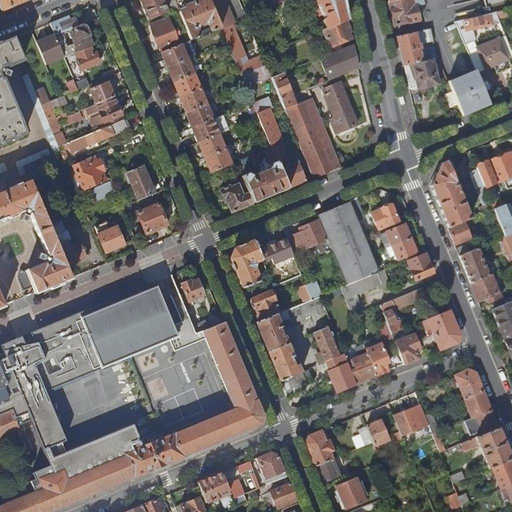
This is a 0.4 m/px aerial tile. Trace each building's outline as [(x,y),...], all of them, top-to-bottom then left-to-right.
[(0,0),(0,8),(1,11),(28,0),(0,0)] [(138,0),(148,21),(167,13),(161,0),(138,0)] [(168,0),(172,11),(173,11),(177,9),(173,0),(168,0)] [(179,12),(191,41),(199,37),(197,30),(198,27),(206,23),(209,25),(212,32),(220,29),(208,0),(207,0),(201,2),(201,1),(186,7),(182,0),(173,0),(177,9),(179,12)] [(233,59),(239,74),(240,76),(266,66),(262,56),(248,62),(232,25),(235,24),(224,0),(208,0),(220,29),(227,44),(233,59)] [(239,0),(243,9),(247,7),(244,0),(239,0)] [(266,0),(264,1),(268,9),(288,0),(266,0)] [(302,0),(310,17),(322,13),(319,5),(316,6),(313,0),(302,0)] [(322,13),(325,20),(322,22),(326,30),(346,22),(347,22),(341,0),(313,0),(316,6),(319,5),(322,13)] [(387,0),(394,27),(408,23),(408,24),(419,22),(418,16),(423,15),(421,6),(424,5),(422,0),(387,0)] [(251,8),(254,14),(261,11),(259,5),(251,8)] [(497,15),(499,19),(509,17),(507,11),(497,14),(497,15)] [(456,24),(465,46),(477,40),(473,31),(501,24),(499,19),(497,15),(497,14),(456,24)] [(77,18),(74,17),(70,19),(69,16),(49,24),(54,35),(63,57),(64,59),(74,54),(90,48),(92,47),(88,37),(84,27),(82,26),(74,30),(73,27),(76,25),(78,22),(77,18)] [(150,26),(161,53),(180,45),(176,36),(180,35),(178,30),(174,32),(169,19),(150,26)] [(331,47),(329,48),(331,54),(343,50),(340,45),(351,40),(349,34),(349,33),(348,28),(346,22),(326,30),(322,32),(325,40),(328,39),(331,47)] [(397,38),(404,67),(411,65),(432,60),(436,59),(434,47),(424,50),(423,47),(418,48),(418,45),(433,42),(430,30),(397,38)] [(298,32),(282,39),(285,47),(301,40),(298,32)] [(36,43),(45,65),(63,57),(54,35),(36,43)] [(477,48),(486,70),(509,60),(499,38),(477,48)] [(0,146),(2,145),(2,144),(12,140),(13,141),(18,139),(18,137),(24,135),(20,124),(21,124),(2,80),(0,81),(0,80),(0,68),(6,66),(7,68),(22,62),(12,39),(0,44),(0,146)] [(161,53),(167,68),(190,59),(187,54),(186,54),(182,45),(180,45),(161,53)] [(319,59),(328,81),(358,69),(352,46),(343,50),(331,54),(319,59)] [(74,54),(77,61),(76,62),(80,71),(100,63),(96,54),(93,55),(90,48),(74,54)] [(167,68),(173,84),(194,75),(190,66),(192,65),(190,59),(167,68)] [(228,61),(234,76),(239,74),(233,59),(228,61)] [(411,65),(417,89),(418,90),(435,86),(433,77),(436,76),(432,60),(411,65)] [(404,67),(410,91),(417,89),(411,65),(404,67)] [(240,76),(246,89),(271,79),(266,66),(240,76)] [(23,77),(55,153),(60,151),(58,148),(53,136),(52,133),(48,125),(41,107),(35,92),(27,74),(23,77)] [(271,79),(284,111),(296,106),(283,74),(271,79)] [(173,84),(179,98),(202,89),(200,84),(198,84),(194,75),(173,84)] [(462,117),(490,106),(478,76),(449,87),(462,117)] [(75,84),(78,91),(89,86),(86,79),(75,84)] [(66,83),(71,94),(78,91),(75,84),(73,80),(66,83)] [(90,90),(96,105),(114,97),(108,83),(90,90)] [(325,97),(334,119),(330,121),(335,134),(354,127),(348,114),(351,112),(339,84),(327,89),(329,95),(325,97)] [(35,92),(41,107),(49,103),(43,88),(35,92)] [(203,96),(207,105),(217,101),(213,90),(211,91),(210,88),(203,91),(204,95),(203,96)] [(179,98),(186,114),(207,105),(203,96),(204,95),(203,91),(202,89),(179,98)] [(53,102),(56,110),(67,105),(64,97),(59,99),(53,102)] [(122,116),(114,97),(96,105),(86,109),(94,128),(122,116)] [(271,149),(288,189),(306,182),(297,161),(285,166),(280,152),(281,151),(277,142),(283,139),(271,109),(273,109),(268,98),(252,105),(258,119),(264,133),(271,149)] [(296,106),(284,111),(285,112),(297,107),(313,100),(312,99),(296,106)] [(297,107),(285,112),(313,179),(340,168),(313,100),(297,107)] [(41,107),(48,125),(59,120),(58,117),(56,118),(53,111),(49,103),(41,107)] [(207,105),(186,114),(192,129),(215,119),(212,114),(210,114),(207,105)] [(86,109),(82,111),(83,115),(85,114),(91,129),(94,128),(86,109)] [(70,116),(73,123),(82,119),(79,112),(70,116)] [(348,114),(354,127),(357,125),(351,112),(348,114)] [(192,129),(198,144),(219,135),(229,131),(223,116),(215,119),(192,129)] [(123,121),(66,145),(58,148),(60,151),(60,153),(69,149),(71,153),(127,130),(123,121)] [(53,136),(58,148),(66,145),(61,133),(60,134),(53,136)] [(198,144),(204,158),(227,149),(225,144),(223,144),(219,135),(198,144)] [(204,158),(211,174),(232,165),(228,156),(229,155),(227,149),(204,158)] [(244,183),(249,194),(253,204),(288,189),(271,149),(264,152),(269,163),(271,165),(269,170),(264,172),(264,170),(261,171),(261,173),(252,177),(247,175),(242,177),(244,183)] [(15,164),(17,169),(23,167),(30,164),(50,155),(48,150),(15,164)] [(249,158),(251,163),(260,160),(258,154),(249,158)] [(489,164),(498,184),(511,178),(511,156),(511,154),(489,164)] [(91,160),(84,163),(86,166),(96,161),(95,158),(93,157),(92,157),(91,158),(91,160)] [(79,181),(84,191),(106,181),(102,172),(104,171),(99,160),(96,161),(86,166),(84,163),(84,162),(73,167),(77,175),(73,176),(75,179),(75,180),(77,180),(78,182),(79,181)] [(431,187),(449,230),(464,224),(471,221),(447,162),(440,165),(431,187)] [(23,167),(25,172),(32,169),(30,164),(23,167)] [(126,173),(138,201),(154,194),(142,166),(126,173)] [(470,174),(484,207),(491,204),(478,171),(470,174)] [(72,180),(78,193),(84,191),(79,181),(78,182),(77,180),(75,180),(75,179),(72,180)] [(16,188),(0,194),(0,308),(4,307),(0,297),(0,220),(22,212),(21,210),(25,208),(30,211),(32,214),(30,215),(47,256),(49,255),(51,259),(48,265),(45,266),(44,264),(24,272),(21,271),(19,273),(18,277),(18,280),(23,292),(33,288),(36,294),(71,279),(30,182),(21,186),(20,184),(15,186),(16,188)] [(89,190),(94,202),(114,194),(109,182),(89,190)] [(238,185),(243,196),(249,194),(244,183),(238,185)] [(220,191),(224,200),(226,199),(231,213),(253,204),(249,194),(243,196),(238,185),(230,188),(230,187),(220,191)] [(350,202),(355,216),(362,212),(357,199),(350,202)] [(317,216),(347,287),(379,273),(372,256),(364,238),(355,216),(350,202),(317,216)] [(479,209),(482,216),(494,211),(491,204),(484,207),(479,209)] [(137,214),(146,235),(167,226),(158,205),(137,214)] [(371,214),(378,232),(399,223),(392,206),(371,214)] [(494,211),(506,238),(511,235),(511,222),(505,206),(494,211)] [(95,227),(106,253),(124,245),(117,227),(110,230),(106,222),(95,227)] [(292,237),(299,253),(325,242),(317,222),(299,229),(301,233),(292,237)] [(449,230),(455,246),(465,242),(462,236),(468,233),(464,224),(449,230)] [(380,236),(386,250),(392,247),(410,240),(404,226),(380,236)] [(501,240),(511,266),(511,235),(506,238),(501,240)] [(392,247),(395,257),(397,261),(403,259),(415,254),(410,240),(392,247)] [(62,249),(70,266),(86,259),(83,252),(87,251),(85,247),(82,248),(79,242),(62,249)] [(229,260),(242,290),(258,283),(257,279),(262,276),(259,267),(260,265),(262,263),(254,242),(233,250),(229,260)] [(473,244),(457,251),(460,258),(475,251),(473,244)] [(384,250),(388,259),(395,257),(392,247),(386,250),(384,250)] [(460,258),(471,285),(490,277),(485,266),(488,265),(487,262),(484,264),(478,250),(475,251),(460,258)] [(415,254),(403,259),(404,262),(406,262),(416,257),(415,254)] [(406,262),(414,282),(433,274),(425,254),(416,257),(406,262)] [(343,295),(353,318),(365,313),(358,296),(389,283),(384,271),(379,273),(347,287),(341,289),(343,295)] [(471,285),(479,303),(484,301),(486,306),(501,299),(492,276),(490,277),(471,285)] [(181,284),(189,304),(205,297),(198,279),(191,282),(190,280),(181,284)] [(306,286),(310,296),(318,292),(314,282),(306,286)] [(437,283),(380,307),(386,321),(387,324),(392,335),(404,330),(400,321),(396,322),(394,317),(393,317),(429,302),(426,296),(440,290),(437,283)] [(202,333),(205,339),(210,352),(234,411),(141,448),(132,426),(65,453),(61,443),(66,441),(45,392),(170,340),(165,328),(148,286),(80,314),(0,347),(0,511),(51,511),(173,463),(262,427),(265,418),(225,324),(210,330),(202,333)] [(298,289),(302,299),(310,296),(306,286),(298,289)] [(341,289),(320,297),(319,298),(322,304),(343,295),(341,289)] [(255,309),(261,322),(280,314),(271,292),(252,300),(251,301),(251,302),(251,303),(251,304),(251,305),(251,306),(252,307),(252,308),(253,308),(254,309),(255,309)] [(310,296),(312,301),(319,298),(320,297),(318,292),(310,296)] [(256,324),(268,353),(288,345),(285,337),(283,338),(280,329),(325,311),(322,304),(319,298),(312,301),(280,314),(261,322),(256,324)] [(511,304),(492,313),(503,337),(511,332),(511,304)] [(420,324),(423,331),(430,329),(440,351),(456,344),(459,337),(449,312),(420,324)] [(175,351),(205,339),(202,333),(196,336),(193,328),(189,319),(165,328),(170,340),(175,351)] [(207,322),(193,328),(196,336),(202,333),(210,330),(207,322)] [(380,327),(386,342),(393,339),(392,336),(392,335),(387,324),(380,327)] [(321,352),(325,363),(329,371),(328,372),(337,393),(356,385),(347,363),(343,355),(333,331),(328,333),(326,328),(313,334),(321,352)] [(511,332),(503,337),(511,359),(511,332)] [(395,343),(404,365),(418,360),(415,352),(418,351),(419,349),(414,335),(395,343)] [(347,363),(356,385),(377,377),(366,350),(363,342),(354,346),(359,358),(347,363)] [(366,350),(377,377),(388,372),(384,360),(386,359),(380,344),(366,350)] [(268,353),(287,398),(299,392),(297,389),(305,386),(301,374),(301,373),(298,366),(294,367),(293,364),(291,358),(293,357),(288,345),(268,353)] [(348,348),(343,355),(347,363),(359,358),(354,346),(348,348)] [(455,377),(465,400),(483,392),(475,374),(468,371),(455,377)] [(464,400),(472,419),(476,417),(491,411),(483,392),(465,400),(464,400)] [(393,417),(400,433),(402,437),(422,428),(426,438),(433,435),(425,417),(421,406),(393,417)] [(476,417),(485,435),(498,429),(491,411),(476,417)] [(425,417),(433,435),(438,433),(439,433),(432,414),(425,417)] [(367,428),(373,444),(375,447),(390,441),(382,422),(366,428),(367,428)] [(360,436),(365,447),(373,444),(367,428),(358,431),(360,436)] [(479,446),(489,469),(492,468),(511,460),(498,429),(485,435),(461,445),(465,453),(477,448),(477,447),(479,446)] [(306,444),(315,468),(333,460),(332,458),(335,456),(329,443),(326,444),(321,432),(309,438),(306,444)] [(395,435),(399,444),(404,442),(402,437),(400,433),(395,435)] [(433,435),(441,454),(446,452),(438,433),(433,435)] [(356,451),(365,447),(360,436),(352,440),(356,451)] [(256,460),(267,486),(287,478),(278,456),(271,453),(256,460)] [(315,468),(322,485),(341,477),(334,460),(333,460),(315,468)] [(492,468),(502,490),(506,488),(511,485),(511,462),(511,460),(492,468)] [(239,473),(253,469),(251,461),(237,465),(239,473)] [(197,484),(206,505),(221,499),(226,511),(225,511),(224,511),(236,511),(235,508),(232,501),(221,474),(197,484)] [(451,479),(453,484),(465,479),(463,474),(451,479)] [(232,480),(235,497),(244,495),(241,478),(232,480)] [(335,487),(345,511),(366,502),(356,478),(335,487)] [(271,492),(279,510),(297,502),(290,484),(271,492)] [(502,491),(506,500),(511,499),(506,488),(502,490),(502,491)] [(449,498),(454,511),(463,507),(459,498),(457,494),(449,498)] [(459,498),(463,507),(470,504),(467,495),(459,498)] [(232,501),(235,508),(248,503),(245,496),(232,501)] [(142,507),(144,511),(163,511),(158,500),(142,507)] [(175,509),(176,511),(204,511),(199,500),(182,507),(181,506),(175,509)] [(470,504),(463,507),(464,511),(465,511),(475,508),(473,503),(470,504)]
